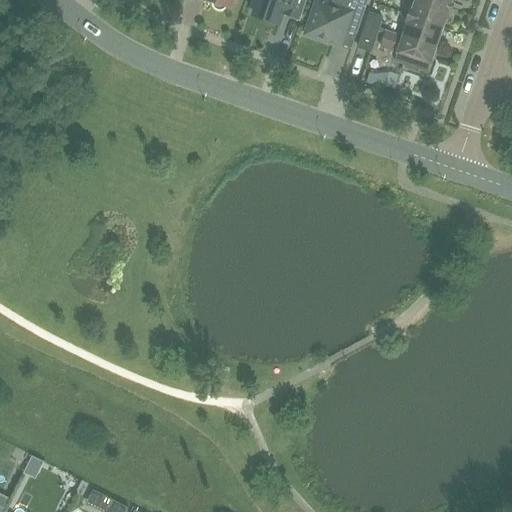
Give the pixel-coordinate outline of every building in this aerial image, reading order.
[(230,7),(232,0),(208,0),(212,1),(212,4),(213,6),(215,8),(217,10),(220,10),(223,10),(225,8),(227,6),(230,7)] [(300,19),(306,0),(253,0),(251,8),(255,9),(253,13),(264,17),(264,19),(279,24),(283,13),(300,19)] [(336,34),(344,30),(356,34),(367,0),(331,0),(332,0),(330,3),(328,10),(316,6),(306,34),(333,43),(336,34)] [(448,19),(452,7),(431,0),(411,0),(407,14),(443,27),(446,18),(448,19)] [(366,23),(378,27),(382,17),(370,13),(366,23)] [(436,47),(443,27),(407,14),(401,31),(403,31),(402,35),(436,47)] [(378,27),(366,23),(358,47),(370,51),(378,27)] [(427,71),(436,47),(402,35),(385,29),(381,40),(385,48),(396,52),(393,59),(405,64),(404,67),(418,71),(419,68),(427,71)] [(36,479),(44,463),(33,457),(25,473),(36,479)] [(125,511),(128,507),(113,499),(110,504),(108,503),(106,508),(108,509),(106,511),(125,511)]
